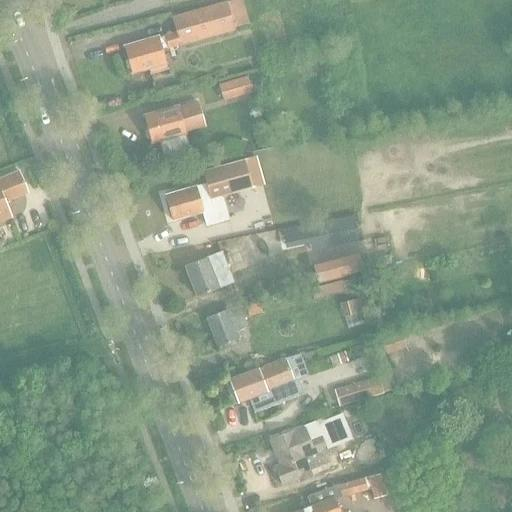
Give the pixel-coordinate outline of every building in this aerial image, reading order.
[(150,74),(167,69),(161,50),(233,30),(233,28),(249,24),(242,0),(233,0),(171,18),(176,32),(124,47),(131,73),(148,68),(150,74)] [(219,86),(223,101),(252,93),(248,77),(219,86)] [(185,134),(185,132),(204,126),(198,103),(178,109),(178,107),(144,117),(151,144),(160,141),(164,155),(187,148),(183,134),(185,134)] [(207,225),(228,219),(221,195),(262,183),(255,159),(204,173),(207,183),(166,195),(173,220),(203,211),(207,225)] [(4,204),(27,194),(18,172),(0,179),(0,222),(10,218),(4,204)] [(351,219),(305,227),(309,249),(355,240),(351,219)] [(185,266),(197,296),(229,283),(218,253),(185,266)] [(317,283),(362,271),(357,254),(312,266),(317,283)] [(344,291),(351,289),(348,280),(342,282),(341,280),(310,289),(313,300),(345,292),(344,291)] [(340,303),(343,317),(372,309),(368,295),(340,303)] [(206,318),(217,347),(239,339),(236,332),(247,327),(238,305),(206,318)] [(230,380),(239,402),(294,381),(290,370),(303,364),(300,354),(286,358),(230,380)] [(334,390),(339,407),(383,393),(378,376),(334,390)] [(303,457),(348,440),(340,420),(329,425),(332,432),(320,437),(319,435),(308,439),(303,427),(270,440),(279,465),(275,467),(282,485),(298,479),(299,481),(311,476),(303,457)] [(373,499),(385,496),(379,474),(337,486),(340,497),(370,488),(373,499)] [(294,511),(339,511),(330,488),(306,497),(309,506),(294,511)]
